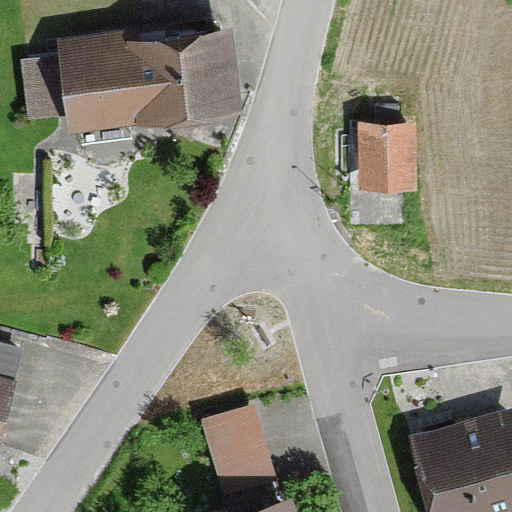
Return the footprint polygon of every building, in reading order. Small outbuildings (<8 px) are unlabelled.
[(237,115),(227,23),(58,41),(68,132),(237,115)] [(417,190),(415,124),(357,125),(359,192),(417,190)] [(0,444),(20,354),(0,349),(0,444)] [(275,483),(250,408),(199,424),(223,500),(275,483)] [(511,511),(511,412),(409,440),(428,511),(511,511)] [(295,511),(290,495),(231,511),(295,511)]
